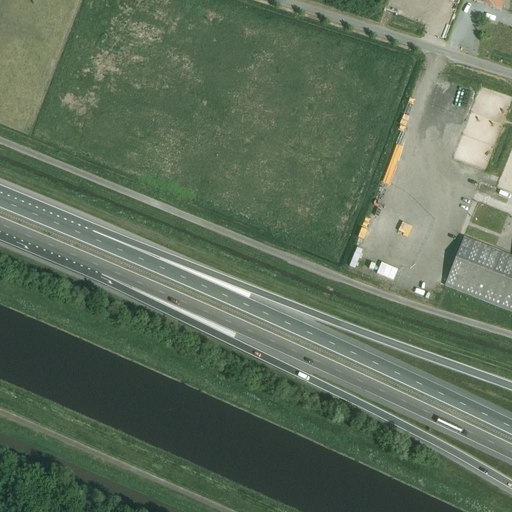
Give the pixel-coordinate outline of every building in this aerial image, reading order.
[(472,0),(501,11),(505,0),(472,0)] [(364,257),(373,232),(367,230),(357,254),(364,257)] [(511,257),(464,238),(445,287),(511,312),(511,257)] [(379,242),(375,253),(380,255),(385,245),(379,242)] [(412,287),(426,292),(430,282),(416,277),(412,287)]
